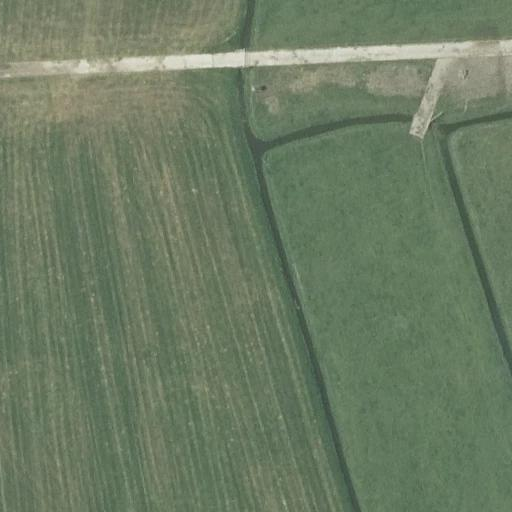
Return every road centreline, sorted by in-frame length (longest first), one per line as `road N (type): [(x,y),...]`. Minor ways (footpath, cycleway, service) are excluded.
road 1 (track): [(448,49),(221,61)]
road 2 (track): [(0,70),(221,61)]
road 3 (track): [(511,48),(448,49),(414,132)]
